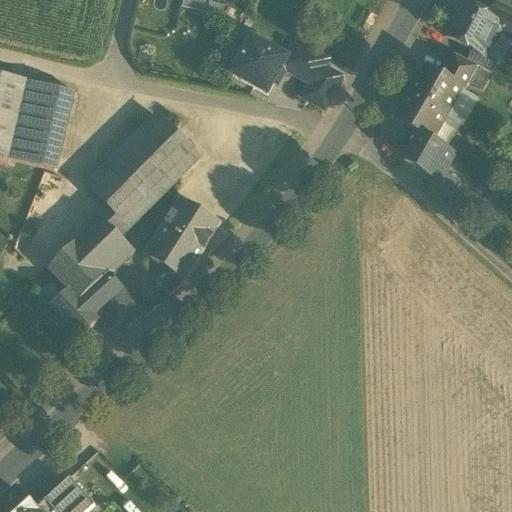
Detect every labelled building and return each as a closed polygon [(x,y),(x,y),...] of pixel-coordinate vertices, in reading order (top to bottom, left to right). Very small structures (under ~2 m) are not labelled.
[(205,1),(197,0),(183,0),(181,10),(203,14),(205,1)] [(472,52),(483,58),(490,44),(487,42),(492,32),(495,26),(485,21),(460,8),(444,38),(472,52)] [(492,32),(511,42),(511,40),(511,19),(492,9),(485,21),(495,26),(492,32)] [(499,66),(511,42),(492,32),(487,42),(490,44),(483,58),(497,65),(499,66)] [(251,41),(247,39),(237,56),(242,58),(251,41)] [(287,61),(251,41),(242,58),(231,78),(267,97),(282,69),(287,61)] [(326,62),(295,46),(287,61),(282,69),(312,86),(313,87),(322,69),(326,62)] [(472,52),(466,63),(477,69),(491,76),(497,65),(483,58),(472,52)] [(444,75),(466,88),(468,85),(477,69),(466,63),(454,57),(444,75)] [(303,100),(323,111),(341,80),(322,69),(313,87),(312,86),(303,100)] [(491,76),(477,69),(468,85),(482,93),(491,76)] [(426,70),(410,98),(445,118),(460,91),(460,90),(442,79),(426,70)] [(460,90),(460,91),(463,93),(466,88),(444,75),(442,79),(460,90)] [(0,164),(8,167),(9,162),(14,144),(28,84),(0,77),(0,164)] [(73,95),(28,84),(14,144),(59,155),(73,95)] [(479,102),(463,93),(460,91),(445,118),(460,126),(464,129),(479,102)] [(431,142),(445,118),(410,98),(396,123),(413,133),(431,142)] [(446,151),(460,126),(445,118),(431,142),(446,151)] [(110,210),(128,229),(197,160),(160,119),(89,188),(110,210)] [(446,151),(431,142),(413,133),(404,149),(410,153),(404,163),(435,181),(438,183),(442,177),(454,156),(446,151)] [(9,162),(55,173),(59,155),(14,144),(9,162)] [(428,192),(447,208),(459,187),(442,177),(438,183),(435,181),(428,192)] [(157,240),(197,265),(220,228),(181,203),(157,240)] [(100,220),(118,239),(128,229),(110,210),(100,220)] [(99,220),(76,244),(107,277),(109,278),(133,254),(118,239),(100,220),(99,220)] [(147,257),(173,274),(186,282),(197,265),(157,240),(147,257)] [(78,304),(107,277),(76,244),(49,273),(69,294),(78,304)] [(171,295),(186,282),(173,274),(163,287),(171,295)] [(121,291),(109,278),(107,277),(78,304),(69,294),(51,309),(60,319),(57,321),(65,331),(68,328),(80,340),(97,324),(92,318),(102,309),(121,291)] [(137,308),(121,291),(102,309),(117,326),(137,308)] [(44,506),(49,511),(92,511),(93,511),(69,484),(44,506)] [(30,511),(15,494),(0,507),(0,511),(30,511)]
